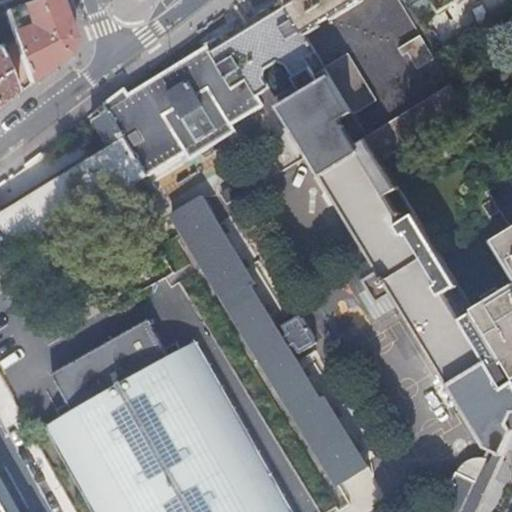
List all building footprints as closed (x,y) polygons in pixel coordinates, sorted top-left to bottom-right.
[(75,40),(60,0),(37,0),(38,1),(6,12),(32,85),(70,56),(73,47),(75,40)] [(362,282),(375,303),(393,293),(489,449),(503,456),(511,436),(511,384),(506,389),(494,370),(505,364),(474,313),(463,319),(448,294),(458,288),(436,251),(415,216),(405,222),(389,195),(399,189),(382,161),(353,113),(376,99),(348,54),(325,68),(316,52),(304,32),(284,0),(276,0),(267,6),(271,13),(225,42),(221,34),(205,44),(206,46),(129,93),(125,87),(104,103),(149,176),(186,153),(191,159),(208,148),(219,142),(237,131),(233,125),(262,106),(282,111),(380,271),(362,282)] [(284,0),(304,32),(320,23),(356,0),(284,0)] [(511,0),(414,0),(405,6),(423,34),(436,56),(511,8),(511,0)] [(436,56),(423,34),(401,48),(404,54),(410,50),(420,66),(436,56)] [(0,108),(17,96),(0,49),(0,108)] [(366,136),(382,161),(467,108),(452,82),(366,136)] [(49,238),(149,176),(104,103),(95,110),(100,119),(92,124),(106,147),(0,214),(0,268),(30,250),(49,238)] [(467,108),(382,161),(399,189),(415,216),(436,251),(503,209),(490,189),(509,177),(467,108)] [(219,142),(208,148),(230,186),(241,180),(219,142)] [(253,173),(241,180),(230,186),(219,193),(226,205),(259,185),(253,173)] [(171,212),(337,484),(367,466),(324,395),(320,398),(289,347),(293,344),(298,352),(315,342),(313,339),(314,338),(302,317),(301,318),(298,315),(282,325),(285,331),(281,334),(251,285),(255,282),(201,194),(171,212)] [(511,230),(490,243),(511,278),(511,287),(502,293),(486,304),(473,312),(474,313),(505,364),(511,376),(511,230)] [(88,304),(49,238),(30,250),(70,315),(88,304)] [(349,282),(312,305),(330,335),(367,313),(349,282)] [(483,299),(486,304),(502,293),(500,288),(483,299)] [(65,415),(45,427),(93,511),(297,511),(198,338),(174,353),(167,342),(156,349),(139,319),(55,368),(72,398),(59,405),(65,415)] [(506,389),(511,384),(511,376),(505,364),(494,370),(506,389)] [(500,462),(503,456),(489,449),(477,477),(490,484),(500,462)] [(335,487),(349,511),(350,511),(381,494),(367,469),(335,487)] [(460,511),(467,498),(474,483),(457,474),(438,511),(460,511)] [(460,511),(461,511),(476,511),(477,511),(480,505),(467,498),(460,511)]
